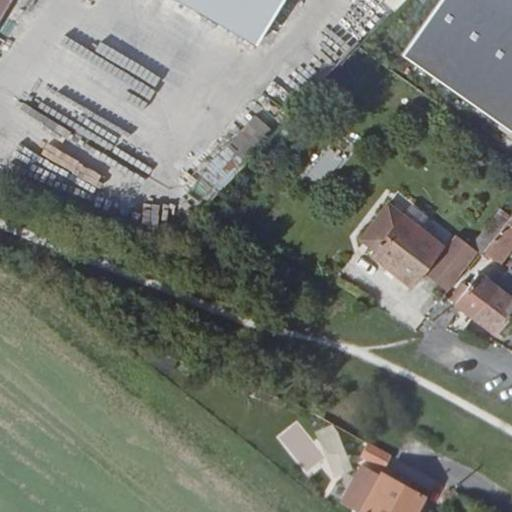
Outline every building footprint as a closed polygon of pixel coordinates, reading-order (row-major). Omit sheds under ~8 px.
[(370,0),(371,0),(385,11),(395,0),(370,0)] [(297,82),(277,62),(247,91),(267,111),(297,82)] [(210,127),(230,148),(267,111),(247,91),(210,127)] [(455,241),(415,211),(381,258),(421,287),(455,241)] [(511,239),(500,256),(511,264),(511,239)] [(458,256),(478,271),(490,255),(479,246),(471,256),(462,250),(458,256)] [(465,305),(458,299),(443,320),(462,329),(475,313),(483,319),(507,287),(489,274),(465,305)] [(511,280),(507,287),(483,319),(506,335),(511,326),(511,280)] [(391,455),(398,443),(377,432),(371,443),(391,455)] [(385,511),(433,511),(436,508),(426,501),(430,496),(426,493),(430,487),(415,476),(420,469),(408,461),(402,468),(389,459),(388,461),(372,450),(349,484),(365,495),(364,497),(365,498),(363,501),(379,511),(384,511),(385,511)]
